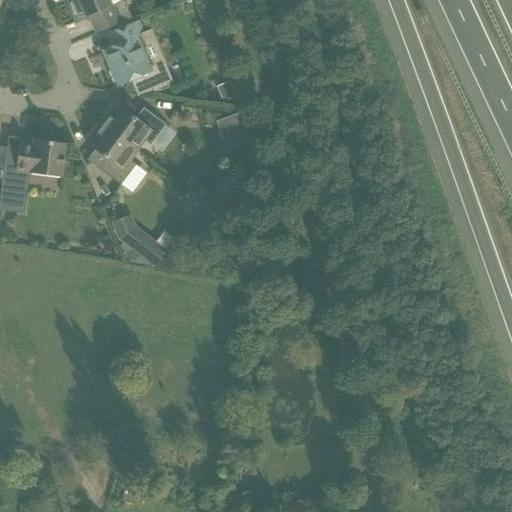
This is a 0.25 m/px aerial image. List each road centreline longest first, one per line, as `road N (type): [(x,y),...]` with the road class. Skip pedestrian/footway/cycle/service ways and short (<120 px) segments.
road 1 (motorway): [(394,0),(511,321)]
road 2 (residential): [(0,100),(60,106),(75,85),(40,0)]
road 3 (motorway): [(457,0),(511,115)]
